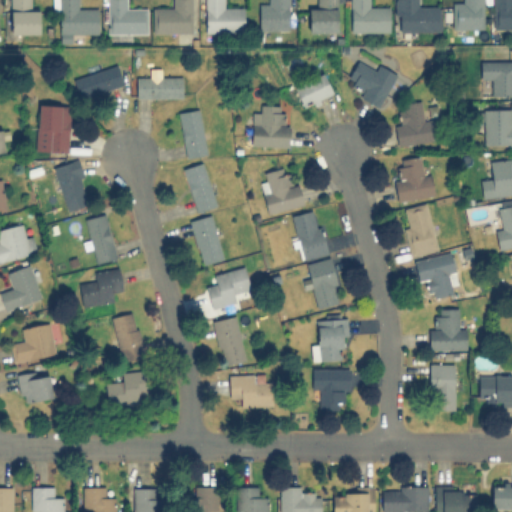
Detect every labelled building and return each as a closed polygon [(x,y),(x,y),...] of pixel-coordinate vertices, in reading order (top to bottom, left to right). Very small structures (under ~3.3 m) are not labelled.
[(38,7),(30,7),(30,0),(9,0),(9,32),(38,32),(38,7)] [(76,0),(57,0),(58,33),(97,33),(97,7),(76,7),(76,0)] [(145,7),(126,7),(126,0),(107,0),(107,32),(145,32),(145,7)] [(152,31),(190,31),(190,0),(171,0),(171,7),(152,7),(152,31)] [(204,0),(204,32),(243,32),(243,6),(224,6),(224,0),(204,0)] [(258,0),(258,28),(288,28),(288,0),(258,0)] [(336,0),(316,0),(316,7),(308,7),(308,31),(336,31),(336,0)] [(388,31),(388,4),(369,4),(369,0),(349,0),(349,31),(388,31)] [(438,30),(438,5),(417,4),(417,0),(394,0),(394,30),(438,30)] [(451,0),(451,27),(482,27),(482,0),(451,0)] [(511,0),(492,0),(492,27),(511,27),(511,0)] [(116,63),(107,65),(105,56),(88,60),(91,72),(73,77),(78,96),(122,84),(116,63)] [(344,86),(377,105),(395,74),(371,60),(369,63),(360,58),(344,86)] [(511,60),(480,60),(480,80),(491,80),(491,94),(511,94),(511,60)] [(303,107),(331,93),(321,72),(293,86),(303,107)] [(181,75),(135,75),(135,97),(181,97),(181,75)] [(428,141),(424,100),(398,102),(400,121),(393,121),(395,144),(428,141)] [(69,104),(37,103),(35,149),(68,150),(69,104)] [(286,145),(287,114),(280,114),(280,104),(259,103),(259,105),(252,105),(251,144),(286,145)] [(178,111),(185,156),(204,153),(197,108),(178,111)] [(509,108),(482,108),(482,143),(511,143),(511,122),(509,122),(509,108)] [(396,199),(432,194),(429,172),(422,173),(419,155),(399,158),(401,167),(392,168),(396,199)] [(511,157),(488,160),(490,175),(479,176),(481,195),(511,192),(511,157)] [(53,165),(64,209),(88,203),(76,158),(53,165)] [(214,205),(203,161),(183,166),(194,210),(214,205)] [(266,212),(301,203),(293,173),(282,175),(280,166),(263,171),(265,179),(259,181),(266,212)] [(497,247),(511,244),(511,198),(497,201),(501,226),(494,227),(497,247)] [(399,208),(410,255),(436,249),(425,202),(399,208)] [(290,214),(302,258),(325,252),(313,208),(290,214)] [(94,262),(114,256),(103,212),(83,218),(94,262)] [(189,219),(201,263),(221,257),(209,213),(189,219)] [(0,259),(34,253),(30,231),(23,232),(22,223),(0,226),(0,259)] [(412,257),(416,280),(427,278),(429,295),(457,291),(450,251),(412,257)] [(315,307),(339,302),(329,256),(305,261),(315,307)] [(0,296),(4,308),(39,297),(29,264),(5,271),(10,286),(0,289),(0,296)] [(250,294),(243,265),(213,272),(215,284),(205,286),(209,304),(250,294)] [(111,300),(110,290),(120,288),(117,267),(91,270),(93,280),(78,282),(81,304),(111,300)] [(464,348),(464,325),(457,325),(457,307),(430,307),(430,348),(464,348)] [(111,315),(120,360),(143,355),(133,310),(111,315)] [(212,319),(220,364),(243,359),(234,314),(212,319)] [(313,359),(345,358),(344,317),(312,318),(313,359)] [(53,354),(47,322),(19,327),(22,339),(8,342),(12,361),(53,354)] [(452,362),(429,362),(429,408),(452,408),(452,362)] [(346,367),(311,367),(311,394),(318,394),(318,407),(346,407),(346,367)] [(16,376),(20,402),(55,396),(50,370),(16,376)] [(120,370),(121,380),(105,380),(106,402),(145,401),(144,370),(120,370)] [(239,405),(272,405),(272,381),(253,381),(253,373),(228,373),(228,393),(239,393),(239,405)] [(511,374),(477,374),(477,403),(511,403),(511,374)] [(490,507),(511,507),(511,484),(490,484),(490,507)] [(0,511),(2,511),(11,511),(11,485),(0,485),(0,511)] [(61,511),(61,496),(50,496),(50,485),(30,485),(30,511),(61,511)] [(217,485),(191,485),(191,511),(206,511),(206,510),(217,510),(217,485)] [(234,511),(244,511),(266,511),(266,495),(258,495),(258,485),(234,485),(234,511)] [(278,485),(278,511),(319,511),(319,493),(308,493),(308,485),(278,485)] [(380,509),(426,509),(426,485),(380,485),(380,509)] [(434,511),(470,511),(470,485),(434,485),(434,511)] [(159,511),(159,486),(132,487),(132,511),(159,511)] [(371,511),(371,486),(343,486),(343,494),(332,494),(332,511),(371,511)] [(114,511),(114,488),(81,488),(81,511),(114,511)]
